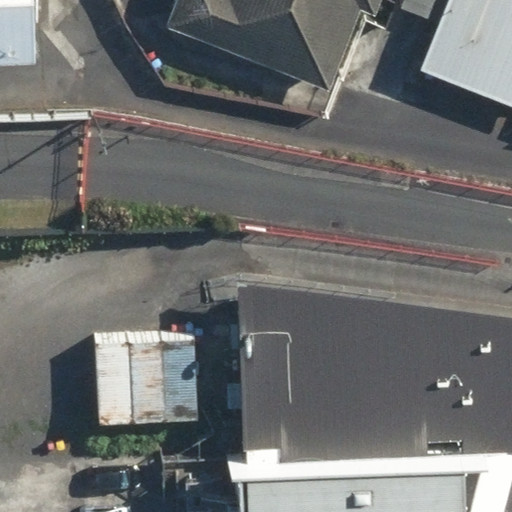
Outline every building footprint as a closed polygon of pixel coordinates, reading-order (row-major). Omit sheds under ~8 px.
[(23,0),(0,0),(0,51),(24,51),(23,0)] [(375,0),(164,0),(160,11),(320,75),(349,0),(361,0),(373,5),(375,0)] [(511,0),(395,0),(432,16),(414,57),(511,99),(511,0)] [(511,319),(237,282),(241,462),(511,457),(511,319)] [(202,329),(162,329),(161,410),(201,411),(202,329)] [(494,511),(511,470),(511,457),(241,462),(242,511),(494,511)]
